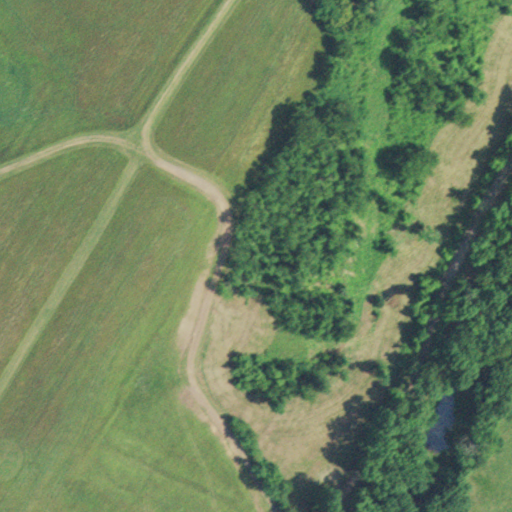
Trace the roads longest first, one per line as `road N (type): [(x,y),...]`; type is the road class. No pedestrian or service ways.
road 1 (track): [(229,0),(153,114),(145,142),(222,202),(229,220),(194,346),(194,384),(281,511)]
road 2 (tertiary): [(329,511),(407,408),(465,248),(511,161)]
